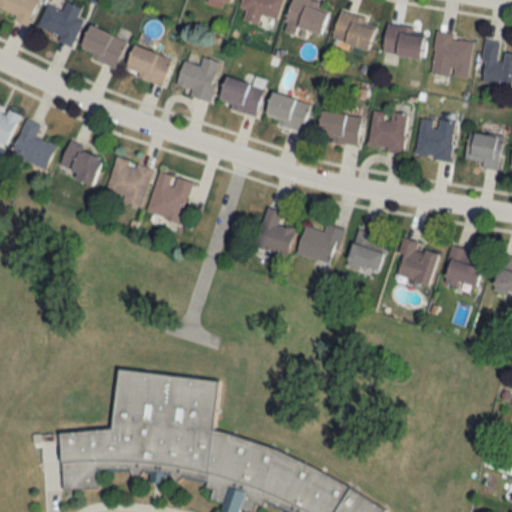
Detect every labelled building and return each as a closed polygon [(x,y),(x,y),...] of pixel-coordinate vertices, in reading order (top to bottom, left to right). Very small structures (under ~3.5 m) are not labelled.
[(0,0),(0,10),(28,23),(37,0),(0,0)] [(259,24),(261,15),(277,19),(281,0),(242,0),(238,19),(259,24)] [(290,0),(285,23),(322,32),(329,4),(312,0),(290,0)] [(82,19),(77,17),(81,7),(66,1),(62,10),(46,3),(35,28),(72,44),(82,19)] [(368,49),(376,22),(339,10),(331,38),(368,49)] [(125,41),(90,23),(78,46),(92,53),(91,57),(112,67),(125,41)] [(386,24),(382,51),(420,57),(425,30),(386,24)] [(431,73),(468,77),(472,37),(435,33),(431,73)] [(511,53),(499,52),(501,41),(484,39),(479,81),(511,85),(511,53)] [(162,84),(170,56),(132,44),(123,72),(162,84)] [(189,95),(209,101),(220,62),(203,56),(200,65),(183,60),(176,85),(191,89),(189,95)] [(263,87),(228,73),(217,101),(252,115),(263,87)] [(310,102),(271,92),(263,119),(302,129),(310,102)] [(0,145),(5,148),(19,114),(0,105),(0,145)] [(356,145),(360,116),(321,110),(317,139),(356,145)] [(367,148),(403,152),(407,114),(371,110),(367,148)] [(455,122),(420,117),(415,155),(450,160),(455,122)] [(11,153),(46,168),(55,145),(35,137),(40,124),(25,118),(11,153)] [(498,167),(502,137),(469,131),(464,162),(498,167)] [(68,141),(58,166),(76,173),(74,178),(92,186),(104,156),(68,141)] [(106,197),(143,206),(152,166),(115,157),(106,197)] [(179,222),(192,182),(159,171),(146,211),(179,222)] [(295,229),(277,224),(281,211),(265,207),(255,246),(288,255),(295,229)] [(296,254),(332,264),(342,229),(325,224),(324,231),(304,226),(296,254)] [(374,234),(357,229),(345,266),(376,275),(384,251),(370,247),(374,234)] [(437,253),(416,248),(418,241),(404,237),(394,276),(429,285),(437,253)] [(466,264),(467,248),(448,247),(446,285),(478,287),(480,265),(466,264)] [(511,256),(502,253),(490,288),(511,294),(511,256)] [(213,427),(218,380),(118,370),(111,433),(64,428),(59,487),(96,491),(98,469),(194,479),(212,487),(211,497),(222,502),(221,511),(223,511),(238,511),(240,509),(253,510),(257,503),(270,504),(285,511),(378,511),(384,499),(213,427)]
